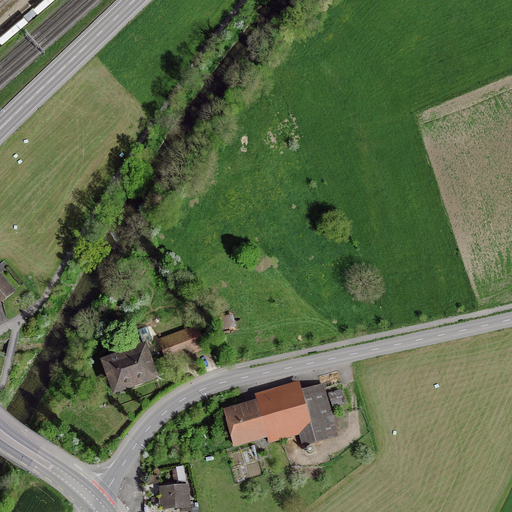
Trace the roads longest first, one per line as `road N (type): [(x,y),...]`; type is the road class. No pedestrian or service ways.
road 1 (tertiary): [(98,505),(153,421),(194,392),(511,318)]
road 2 (secondary): [(131,0),(0,127)]
